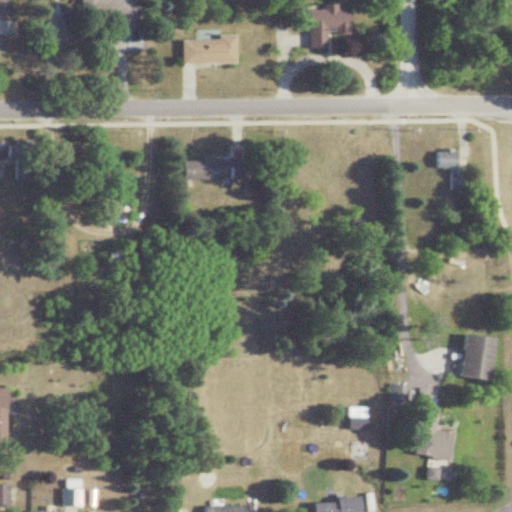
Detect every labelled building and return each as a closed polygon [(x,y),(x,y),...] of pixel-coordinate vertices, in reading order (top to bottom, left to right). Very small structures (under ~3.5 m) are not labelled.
[(100,0),(56,0),(56,4),(68,4),(68,17),(101,17),(100,0)] [(170,39),(170,66),(224,66),(224,39),(170,39)] [(424,169),(447,169),(447,151),(424,151),(424,169)] [(172,161),(172,181),(216,181),(216,161),(172,161)] [(118,196),(99,196),(99,223),(118,223),(118,196)] [(117,250),(98,249),(97,266),(116,266),(117,250)] [(439,295),(439,278),(448,278),(448,258),(426,258),(426,295),(439,295)] [(447,379),(481,382),(486,339),(451,336),(447,379)] [(428,414),(409,412),(404,456),(437,460),(440,432),(426,430),(428,414)] [(71,507),(71,490),(53,490),(52,506),(71,507)] [(323,503),(300,503),(300,511),(350,511),(351,498),(323,498),(323,503)]
